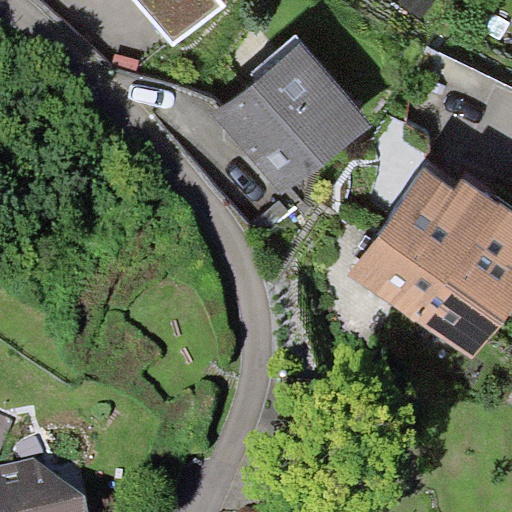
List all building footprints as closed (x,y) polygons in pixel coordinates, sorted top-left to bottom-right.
[(147,0),(172,29),(207,0),(147,0)] [(432,0),(406,0),(403,5),(421,17),(433,0),(432,0)] [(301,21),(212,100),(279,175),(368,96),(301,21)] [(428,148),(350,276),(476,353),(511,293),(511,183),(462,153),(455,165),(428,148)] [(89,511),(76,456),(0,475),(0,511),(89,511)]
